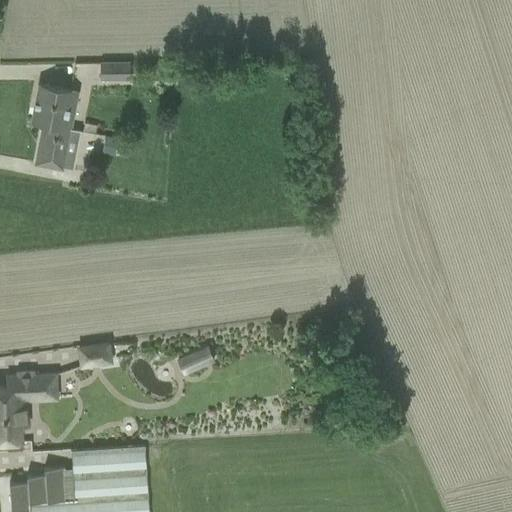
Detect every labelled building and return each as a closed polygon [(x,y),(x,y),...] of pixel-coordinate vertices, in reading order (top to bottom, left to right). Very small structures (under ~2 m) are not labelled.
[(101,61),(101,79),(129,79),(130,61),(101,61)] [(42,125),(35,164),(62,169),(68,141),(78,143),(80,131),(70,129),(78,90),(38,83),(31,122),(42,125)] [(105,137),(102,154),(114,156),(118,139),(105,137)] [(78,348),(81,366),(111,362),(108,344),(78,348)] [(207,346),(177,359),(184,376),(215,362),(207,346)] [(6,376),(6,387),(0,386),(0,442),(2,443),(2,446),(18,446),(17,442),(21,442),(20,412),(27,412),(26,400),(56,398),(55,374),(33,375),(33,371),(17,372),(17,376),(6,376)] [(149,511),(145,450),(72,454),(73,478),(65,478),(65,467),(44,468),(44,470),(45,475),(26,476),(26,477),(27,477),(27,482),(9,483),(11,511),(30,509),(30,511),(149,511)]
